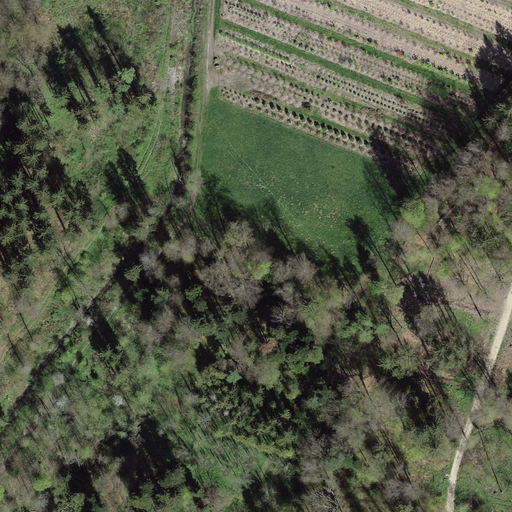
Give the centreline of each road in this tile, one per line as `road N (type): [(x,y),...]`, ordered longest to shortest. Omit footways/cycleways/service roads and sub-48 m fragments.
road 1 (track): [(244,511),(342,294),(185,219)]
road 2 (track): [(450,511),(459,450),(511,290)]
road 3 (track): [(213,0),(204,131)]
